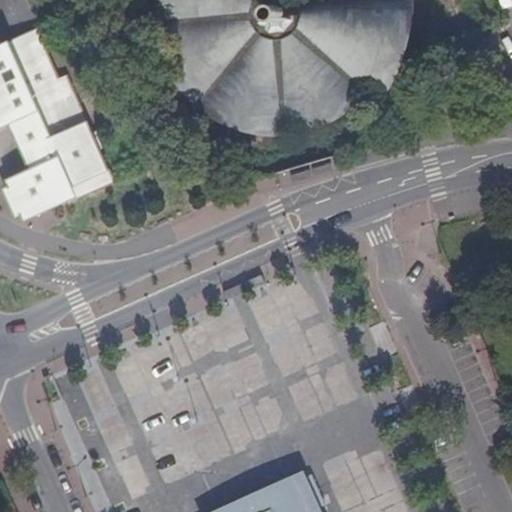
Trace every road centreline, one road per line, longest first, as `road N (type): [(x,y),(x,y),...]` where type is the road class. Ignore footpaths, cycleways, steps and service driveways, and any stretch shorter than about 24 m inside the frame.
road 1 (residential): [(41,334),(90,335),(290,245),(308,216)]
road 2 (residential): [(511,162),(434,175),(308,216)]
road 3 (residential): [(308,216),(274,209),(124,275)]
road 4 (tertiary): [(0,372),(60,511)]
road 5 (tertiary): [(124,275),(63,273),(0,255)]
